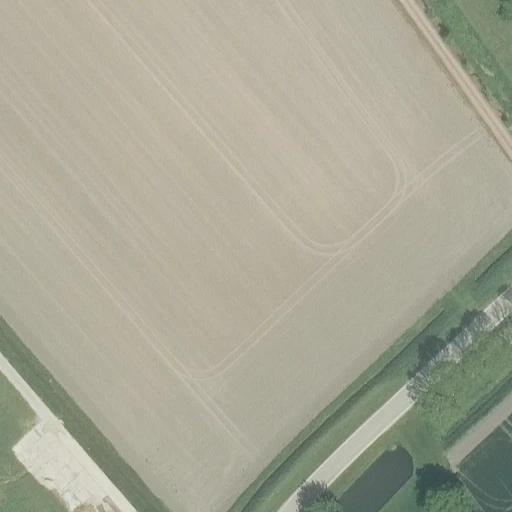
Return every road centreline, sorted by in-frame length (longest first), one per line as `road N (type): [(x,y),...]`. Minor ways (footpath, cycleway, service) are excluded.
road 1 (tertiary): [(293,511),(511,296)]
road 2 (track): [(0,375),(117,511)]
